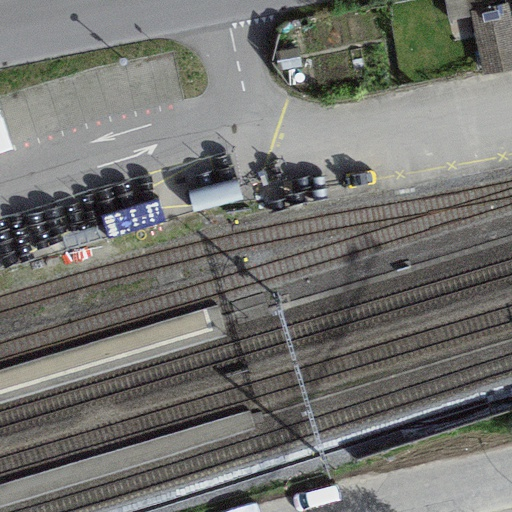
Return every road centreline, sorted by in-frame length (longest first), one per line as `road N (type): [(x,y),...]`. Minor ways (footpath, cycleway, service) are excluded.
road 1 (residential): [(367,511),(511,476)]
road 2 (residential): [(145,0),(0,28)]
